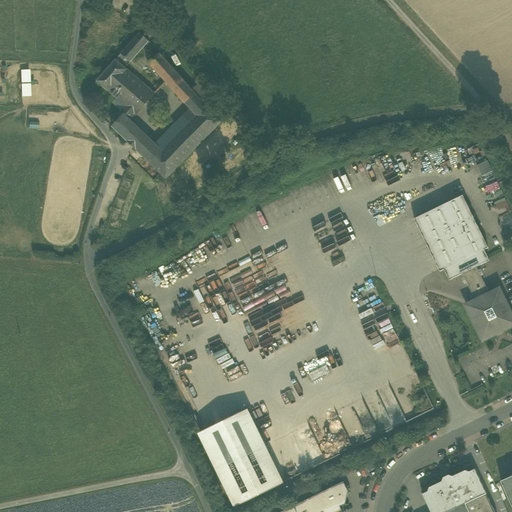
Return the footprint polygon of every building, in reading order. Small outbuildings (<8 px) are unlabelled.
[(141,32),(121,54),(130,62),(149,41),(141,32)] [(125,68),(130,62),(121,54),(116,60),(125,68)] [(162,151),(155,144),(146,136),(134,148),(166,179),(222,122),(200,98),(192,89),(160,54),(149,63),(190,108),(197,115),(162,151)] [(97,81),(108,90),(126,69),(125,68),(116,60),(97,81)] [(108,90),(127,107),(135,114),(154,94),(126,69),(108,90)] [(200,82),(192,89),(200,98),(208,91),(200,82)] [(208,91),(200,98),(222,122),(231,113),(209,90),(208,91)] [(121,112),(123,115),(124,114),(129,119),(135,114),(127,107),(121,112)] [(197,115),(190,108),(155,144),(162,151),(197,115)] [(141,131),(129,119),(124,114),(123,115),(112,126),(129,143),(141,131)] [(146,136),(141,131),(129,143),(134,148),(146,136)] [(489,160),(479,164),(484,175),(494,171),(489,160)] [(440,272),(444,270),(485,250),(489,248),(463,195),(415,219),(440,272)] [(248,232),(290,215),(285,203),(280,205),(279,204),(243,219),(248,232)] [(490,261),(485,250),(444,270),(450,280),(463,274),(477,267),(490,261)] [(229,275),(252,323),(274,313),(276,317),(302,305),(300,300),(295,302),(292,295),(302,291),(300,286),(291,290),(288,283),(295,280),(287,263),(271,271),(265,258),(229,275)] [(490,294),(477,267),(463,274),(476,301),(490,294)] [(466,305),(483,340),(511,325),(511,315),(499,289),(490,294),(476,301),(466,305)] [(179,322),(207,313),(201,294),(173,304),(179,322)] [(291,334),(305,328),(304,326),(320,319),(318,313),(287,327),(291,334)] [(196,344),(208,340),(206,336),(195,340),(196,344)] [(223,350),(217,352),(222,367),(237,362),(229,341),(221,344),(223,350)] [(313,380),(332,371),(326,358),(314,364),(317,370),(310,374),(313,380)] [(199,433),(236,507),(283,484),(247,409),(199,433)] [(323,450),(326,457),(309,465),(311,468),(342,453),(337,443),(323,450)] [(466,503),(469,511),(486,511),(494,508),(493,508),(487,494),(475,469),(470,472),(466,470),(453,476),(452,480),(446,483),(442,481),(430,487),(428,491),(423,494),(431,511),(447,511),(466,503)] [(443,477),(442,481),(446,483),(452,480),(453,476),(449,474),(443,477)] [(511,476),(501,481),(511,505),(511,476)] [(317,488),(320,493),(335,486),(333,480),(317,488)] [(320,493),(294,506),(297,511),(343,511),(341,507),(346,504),(349,491),(344,482),(335,486),(320,493)] [(469,511),(466,503),(447,511),(469,511)]
